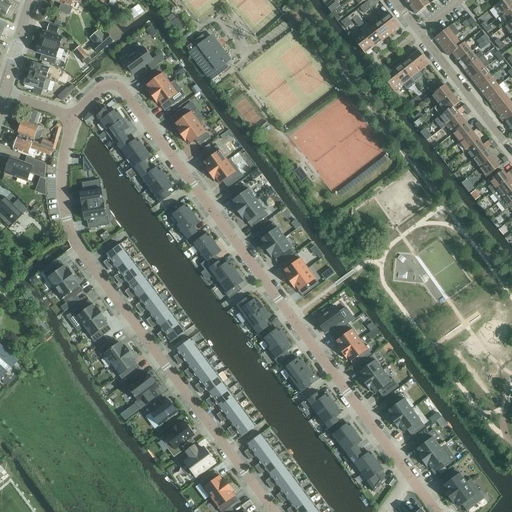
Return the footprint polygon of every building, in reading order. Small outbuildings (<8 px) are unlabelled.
[(2,0),(0,0),(0,12),(5,15),(12,5),(2,0)] [(426,0),(415,0),(409,5),(416,14),(429,4),(426,0)] [(502,0),(494,7),(500,15),(511,5),(511,3),(509,0),(502,0)] [(326,6),(331,13),(335,10),(334,8),(336,6),(333,1),(326,6)] [(366,2),(363,5),(360,8),(364,13),(371,8),(369,6),(366,2)] [(511,5),(500,15),(507,24),(511,20),(511,5)] [(473,11),(478,17),(483,13),(478,7),(473,11)] [(389,14),(381,20),(391,34),(400,27),(389,14)] [(179,16),(170,24),(177,33),(187,25),(179,16)] [(341,22),(346,28),(352,24),(347,17),(341,22)] [(381,20),(372,27),(382,41),(391,34),(381,20)] [(40,40),(40,42),(59,48),(62,38),(57,36),(58,33),(57,33),(59,27),(49,24),(47,30),(50,32),(50,34),(43,32),(43,33),(40,34),(39,38),(40,40)] [(459,34),(452,25),(435,38),(442,47),(455,37),(459,34)] [(372,27),(363,34),(374,47),(382,41),(372,27)] [(113,40),(107,33),(92,46),(98,53),(113,40)] [(374,47),(363,34),(355,41),(365,54),(374,47)] [(186,48),(208,77),(209,76),(212,81),(229,68),(225,63),(230,60),(212,36),(207,40),(203,35),(186,48)] [(448,56),(452,54),(451,53),(462,45),(461,45),(455,37),(442,47),(448,56)] [(59,48),(40,42),(39,44),(37,44),(35,49),(37,51),(37,52),(44,55),(42,61),(54,65),(56,58),(59,48)] [(452,54),(458,62),(471,51),(464,42),(461,45),(462,45),(451,53),(452,54)] [(88,57),(79,47),(74,51),(83,61),(88,57)] [(152,59),(143,47),(124,61),(133,74),(147,64),(151,70),(164,60),(159,54),(152,59)] [(418,51),(409,58),(420,71),(429,64),(418,51)] [(458,62),(465,70),(478,60),(471,51),(458,62)] [(471,79),(485,68),(489,65),(483,56),(478,60),(465,70),(471,79)] [(409,58),(401,64),(414,82),(423,75),(420,71),(409,58)] [(31,69),(30,74),(49,80),(51,75),(48,74),(49,68),(41,66),(42,64),(32,61),(30,69),(31,69)] [(401,64),(393,71),(403,84),(404,84),(407,88),(407,87),(409,87),(411,86),(411,84),(414,82),(401,64)] [(471,79),(478,88),(491,77),(485,68),(471,79)] [(147,90),(152,97),(170,84),(159,69),(143,81),(144,82),(149,88),(147,90)] [(403,84),(393,71),(384,78),(394,91),(403,84)] [(49,80),(30,74),(29,78),(27,77),(25,85),(34,88),(35,87),(43,89),(48,91),(51,80),(49,80)] [(478,88),(485,96),(498,86),(491,77),(478,88)] [(170,84),(152,97),(158,104),(159,103),(165,110),(185,95),(174,81),(170,84)] [(431,95),(438,104),(452,94),(445,85),(431,95)] [(485,96),(491,105),(505,94),(498,86),(485,96)] [(71,92),(68,89),(67,88),(58,96),(62,101),(71,92)] [(434,108),(440,116),(445,112),(445,113),(453,106),(453,107),(459,103),(452,94),(438,104),(434,108)] [(491,105),(498,113),(511,103),(505,94),(491,105)] [(498,113),(505,122),(511,115),(511,103),(498,113)] [(442,129),(446,126),(460,115),(465,111),(468,108),(465,104),(457,111),(453,107),(453,106),(445,113),(445,112),(440,116),(439,116),(439,117),(435,120),(442,129)] [(110,113),(105,106),(95,116),(106,131),(122,118),(118,112),(117,113),(115,110),(110,113)] [(176,128),(181,135),(199,122),(187,106),(171,118),(177,127),(176,128)] [(446,126),(453,134),(466,123),(460,115),(446,126)] [(127,124),(122,118),(106,131),(108,130),(118,144),(116,145),(128,137),(124,131),(129,128),(126,125),(127,124)] [(19,133),(34,138),(35,137),(38,138),(40,132),(39,132),(41,127),(23,120),(21,126),(19,127),(19,129),(19,131),(19,133)] [(199,122),(181,135),(186,142),(188,141),(190,144),(195,140),(199,144),(210,137),(199,122)] [(453,134),(459,142),(473,132),(466,123),(453,134)] [(43,139),(41,145),(51,148),(55,150),(61,127),(59,124),(55,127),(56,128),(52,143),(43,139)] [(459,142),(466,151),(479,141),(473,132),(459,142)] [(30,148),(40,151),(51,155),(54,150),(18,137),(14,149),(28,154),(30,148)] [(128,137),(116,145),(127,160),(144,147),(139,141),(139,142),(136,139),(132,142),(128,137)] [(483,145),(479,141),(466,151),(473,159),(486,149),(491,145),(488,141),(483,145)] [(204,167),(210,174),(228,160),(217,146),(200,158),(206,165),(204,167)] [(148,153),(144,147),(127,160),(133,168),(127,172),(132,179),(149,166),(145,160),(150,157),(148,154),(148,153)] [(473,159),(479,168),(493,158),(486,149),(473,159)] [(10,158),(5,173),(27,181),(31,172),(45,177),(46,163),(28,157),(25,163),(10,158)] [(493,158),(479,168),(486,177),(500,167),(493,158)] [(228,160),(210,174),(215,181),(217,180),(219,183),(223,181),(228,187),(243,176),(230,159),(228,160)] [(301,165),(294,171),(302,181),(309,176),(301,165)] [(157,167),(141,179),(148,189),(165,176),(161,170),(160,171),(157,167)] [(510,179),(511,177),(511,171),(507,175),(503,170),(489,181),(496,190),(510,179)] [(170,182),(165,176),(148,189),(159,203),(170,195),(167,190),(172,187),(169,183),(170,182)] [(511,182),(510,179),(496,190),(492,193),(499,201),(511,191),(511,182)] [(80,192),(83,206),(103,203),(100,180),(82,183),(84,192),(80,192)] [(233,205),(238,212),(256,199),(245,185),(229,197),(234,204),(233,205)] [(511,191),(499,201),(498,202),(505,210),(510,207),(511,204),(511,191)] [(0,203),(0,217),(8,226),(7,227),(20,214),(22,216),(28,210),(31,213),(18,199),(12,206),(5,199),(7,198),(6,197),(0,203)] [(256,199),(238,212),(244,220),(245,218),(251,227),(268,215),(256,199)] [(106,216),(103,203),(83,206),(85,220),(87,220),(88,229),(109,225),(108,215),(106,216)] [(176,226),(193,213),(188,207),(188,208),(185,205),(180,208),(176,203),(167,210),(177,224),(175,225),(176,226)] [(193,213),(176,226),(186,240),(198,232),(194,226),(199,223),(196,220),(197,219),(193,213)] [(274,223),(258,235),(263,242),(261,244),(267,251),(285,238),(274,223)] [(198,232),(186,240),(187,241),(191,238),(194,243),(192,244),(199,253),(214,242),(210,236),(209,237),(207,233),(202,237),(198,232)] [(285,238),(267,251),(272,258),(274,257),(279,264),(295,252),(285,238)] [(214,242),(199,253),(205,262),(202,264),(206,270),(219,260),(215,255),(220,252),(218,249),(219,248),(214,242)] [(126,251),(121,244),(105,255),(108,259),(103,262),(106,266),(111,263),(126,251)] [(132,258),(126,251),(111,263),(106,266),(109,270),(114,267),(116,270),(132,258)] [(285,275),(290,282),(308,269),(297,254),(281,266),(286,274),(285,275)] [(137,266),(132,258),(116,270),(119,273),(114,277),(117,281),(122,277),(137,266)] [(219,260),(206,270),(202,273),(207,279),(212,275),(219,284),(236,271),(231,265),(228,261),(223,265),(219,260)] [(55,288),(73,275),(68,268),(66,269),(61,262),(45,274),(55,288)] [(142,273),(137,266),(122,277),(117,281),(120,285),(125,281),(127,284),(142,273)] [(308,269),(290,282),(295,289),(297,288),(302,295),(318,283),(308,269)] [(236,271),(219,284),(229,298),(241,289),(238,285),(242,281),(239,277),(240,277),(236,271)] [(148,280),(142,273),(127,284),(129,288),(125,291),(128,295),(132,291),(148,280)] [(55,288),(66,303),(82,291),(77,284),(78,282),(73,275),(55,288)] [(153,287),(148,280),(132,291),(128,295),(131,299),(135,296),(138,299),(153,287)] [(159,294),(153,287),(138,299),(140,302),(136,306),(138,309),(143,306),(159,294)] [(164,302),(159,294),(143,306),(138,309),(141,314),(146,310),(148,313),(164,302)] [(258,302),(255,298),(250,302),(247,298),(235,306),(240,312),(236,316),(242,324),(246,321),(263,308),(262,307),(260,305),(261,305),(260,304),(259,303),(259,302),(258,302)] [(89,300),(73,312),(84,327),(102,314),(96,307),(95,308),(89,300)] [(169,309),(164,302),(148,313),(151,317),(146,320),(149,324),(154,320),(169,309)] [(335,306),(315,320),(325,333),(345,319),(335,306)] [(264,309),(263,308),(246,321),(257,335),(268,326),(264,321),(269,317),(267,314),(267,313),(266,313),(266,312),(265,311),(264,309)] [(175,316),(169,309),(154,320),(149,324),(152,328),(157,325),(159,328),(175,316)] [(107,321),(102,314),(84,327),(95,341),(111,330),(105,322),(107,321)] [(180,323),(175,316),(159,328),(162,331),(157,335),(160,338),(165,335),(180,323)] [(186,331),(180,323),(165,335),(160,338),(163,343),(168,339),(170,342),(170,343),(186,331)] [(337,345),(342,353),(360,339),(349,325),(333,337),(338,344),(337,345)] [(272,332),(268,326),(257,335),(268,349),(284,337),(284,336),(283,336),(282,334),(282,333),(281,333),(280,332),(281,332),(280,331),(279,331),(277,328),(272,332)] [(285,338),(284,337),(268,349),(278,364),(290,355),(286,351),(291,347),(288,343),(289,343),(288,342),(287,341),(287,340),(285,338)] [(192,339),(191,338),(175,350),(176,351),(178,353),(173,357),(176,361),(197,346),(192,339)] [(117,346),(112,339),(100,348),(112,365),(130,352),(125,345),(123,346),(120,343),(117,346)] [(360,339),(342,353),(347,360),(349,359),(354,366),(370,354),(360,339)] [(0,344),(0,378),(6,384),(19,370),(14,365),(18,361),(0,345),(0,344)] [(186,365),(202,353),(197,346),(176,361),(179,365),(184,361),(186,365)] [(135,360),(130,352),(112,365),(123,380),(139,368),(134,361),(135,360)] [(207,360),(202,353),(186,365),(189,368),(184,371),(187,375),(207,360)] [(372,356),(356,368),(361,375),(360,376),(364,382),(365,384),(383,370),(372,356)] [(301,360),(299,357),(284,368),(291,376),(291,377),(306,366),(305,364),(305,365),(303,363),(304,362),(303,362),(302,361),(302,360),(301,360)] [(213,368),(207,360),(187,375),(190,379),(195,376),(197,379),(213,368)] [(307,367),(306,366),(291,377),(291,376),(289,378),(300,393),(311,384),(308,380),(313,376),(310,372),(310,371),(309,371),(309,370),(308,369),(307,367)] [(218,375),(213,368),(197,379),(200,382),(195,386),(198,390),(218,375)] [(383,370),(365,384),(370,391),(372,390),(375,393),(378,390),(383,397),(398,386),(393,379),(390,381),(383,370)] [(137,403),(141,408),(157,396),(154,391),(159,387),(149,375),(130,389),(139,402),(137,403)] [(208,393),(223,382),(218,375),(198,390),(201,394),(206,390),(208,393)] [(229,389),(223,382),(208,393),(210,397),(206,400),(209,404),(229,389)] [(234,396),(229,389),(209,404),(212,408),(216,405),(219,408),(234,396)] [(317,392),(301,404),(306,410),(310,407),(316,415),(333,403),(332,401),(332,402),(331,400),(331,399),(330,399),(329,398),(330,398),(329,397),(328,397),(326,394),(321,398),(317,392)] [(401,394),(384,406),(390,414),(388,415),(394,422),(411,409),(401,394)] [(240,404),(234,396),(219,408),(221,411),(216,415),(219,419),(240,404)] [(162,403),(158,397),(142,409),(147,416),(150,413),(160,425),(177,412),(168,399),(162,403)] [(333,403),(316,415),(327,430),(339,422),(335,417),(340,413),(337,409),(338,409),(337,407),(337,408),(336,407),(336,406),(335,406),(334,404),(333,403)] [(245,411),(240,404),(219,419),(222,423),(227,419),(229,422),(245,411)] [(411,409),(394,422),(399,429),(401,428),(403,432),(407,429),(412,435),(424,426),(411,409)] [(250,418),(245,411),(229,422),(232,426),(227,429),(230,433),(250,418)] [(442,416),(436,421),(442,429),(448,424),(442,416)] [(255,425),(250,418),(230,433),(233,437),(238,434),(240,436),(240,437),(256,426),(255,425)] [(194,435),(184,421),(180,425),(179,424),(169,432),(165,436),(172,446),(168,449),(174,457),(194,442),(191,438),(194,435)] [(339,422),(327,430),(338,444),(355,431),(354,430),(352,428),(353,428),(352,427),(352,428),(351,427),(351,426),(350,425),(350,426),(347,423),(343,426),(339,422)] [(355,431),(338,444),(349,458),(360,450),(356,444),(361,441),(359,438),(359,437),(359,436),(358,436),(358,435),(357,435),(356,433),(355,431)] [(262,434),(262,433),(246,445),(247,446),(249,448),(244,452),(247,456),(267,441),(262,434)] [(429,433),(413,445),(419,452),(417,453),(422,460),(440,447),(429,433)] [(273,448),(267,441),(247,456),(250,460),(255,456),(257,460),(273,448)] [(194,446),(175,460),(180,466),(185,463),(195,477),(215,462),(204,448),(198,452),(194,446)] [(440,447),(422,460),(428,468),(429,467),(435,474),(451,462),(440,447)] [(278,455),(273,448),(257,460),(259,463),(255,466),(258,470),(278,455)] [(360,450),(349,458),(359,473),(376,460),(375,459),(374,457),(373,456),(373,457),(372,455),(373,455),(372,454),(371,455),(369,452),(364,455),(360,450)] [(283,463),(278,455),(258,470),(261,474),(265,471),(268,474),(283,463)] [(376,460),(359,473),(373,492),(385,475),(381,470),(382,470),(380,467),(381,466),(380,465),(379,464),(379,463),(378,464),(377,462),(377,461),(376,460)] [(289,470),(283,463),(268,474),(270,477),(266,481),(268,485),(289,470)] [(456,469),(440,481),(446,488),(444,489),(449,497),(471,481),(471,480),(467,483),(456,469)] [(294,477),(289,470),(268,485),(271,489),(276,485),(279,489),(294,477)] [(216,471),(200,483),(211,498),(229,485),(223,478),(222,479),(216,471)] [(299,484),(294,477),(279,489),(281,492),(276,495),(279,499),(299,484)] [(484,498),(471,481),(449,497),(455,504),(456,503),(459,506),(463,503),(467,510),(484,498)] [(305,491),(299,484),(279,499),(282,503),(287,500),(289,503),(305,491)] [(211,498),(221,511),(222,511),(238,501),(232,493),(234,492),(229,485),(211,498)] [(288,511),(292,511),(310,499),(305,491),(289,503),(292,506),(287,510),(288,511)] [(307,511),(315,506),(310,499),(292,511),(307,511)]
